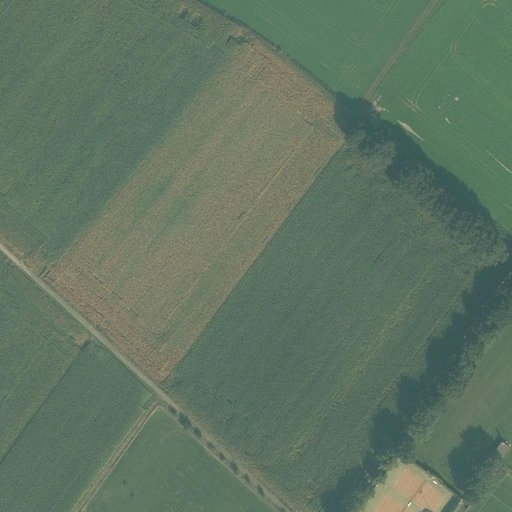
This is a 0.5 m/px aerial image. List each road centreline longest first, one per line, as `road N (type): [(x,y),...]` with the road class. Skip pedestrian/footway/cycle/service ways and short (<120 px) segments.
road 1 (track): [(285,511),(0,251)]
road 2 (track): [(436,0),(370,94),(365,133),(511,255)]
road 3 (track): [(511,274),(337,511)]
